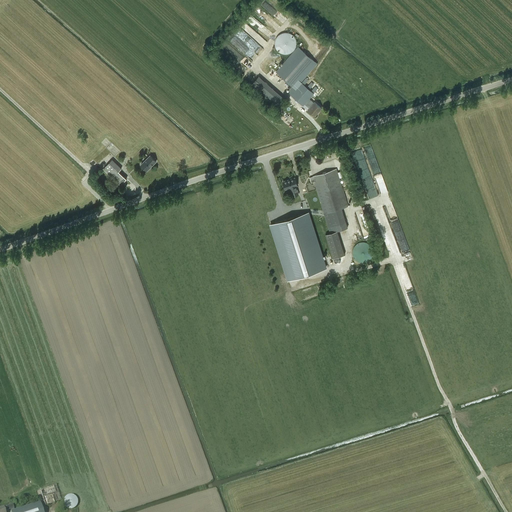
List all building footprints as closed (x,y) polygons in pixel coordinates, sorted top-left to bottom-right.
[(265,0),(263,0),(260,4),(265,8),(269,3),(265,0)] [(269,43),(246,23),(230,41),(242,51),(247,45),(258,55),(269,43)] [(275,43),(275,44),(275,45),(275,46),(275,47),(276,48),(276,49),(277,50),(277,51),(278,51),(279,52),(280,52),(280,53),(281,53),(282,54),(283,54),(284,54),(285,54),(286,54),(287,54),(288,54),(289,54),(290,53),(291,53),(292,52),(293,51),(294,51),(294,50),(295,49),(295,48),(296,48),(296,47),(296,46),(296,45),(297,44),(297,43),(297,42),(296,41),(296,40),(296,39),(295,38),(294,37),(294,36),(293,35),(292,35),(292,34),(291,34),(290,33),(289,33),(288,33),(287,32),(286,32),(285,32),(284,32),(283,33),(282,33),(281,33),(280,34),(279,34),(278,35),(278,36),(277,37),(276,37),(276,38),(276,39),(275,40),(275,41),(275,42),(275,43)] [(287,92),(291,95),(303,106),(304,104),(309,108),(308,110),(315,116),(321,108),(315,102),(314,103),(309,99),(314,93),(302,83),(298,88),(297,86),(317,63),(298,47),(276,72),(292,86),(287,92)] [(246,68),(252,62),(235,48),(230,53),(246,68)] [(274,62),(271,64),(275,67),(281,61),(276,56),(272,60),(274,62)] [(274,107),(283,97),(257,75),(254,78),(255,80),(250,86),(274,107)] [(363,147),(374,178),(382,175),(371,144),(363,147)] [(150,155),(141,164),(147,170),(156,161),(150,155)] [(126,179),(118,171),(121,168),(112,160),(103,169),(112,178),(120,185),(126,179)] [(324,214),(341,208),(348,206),(336,169),(313,176),(313,177),(310,177),(311,180),(312,183),(314,182),(324,214)] [(363,178),(369,199),(388,193),(384,179),(382,180),(383,184),(377,186),(374,175),(363,178)] [(293,196),(298,194),(296,186),(297,185),(295,178),(283,181),(285,189),(290,188),(293,196)] [(326,268),(308,212),(271,224),(288,280),(326,268)] [(337,231),(347,227),(344,217),(327,222),(330,233),(337,231)] [(363,263),(364,263),(365,263),(366,263),(367,262),(368,262),(369,261),(370,261),(370,260),(371,259),(372,259),(372,258),(372,257),(373,256),(373,255),(373,254),(373,253),(373,252),(373,251),(373,250),(373,249),(372,248),(372,247),(372,246),(371,246),(370,245),(370,244),(369,244),(368,243),(367,243),(366,242),(365,242),(364,242),(363,242),(362,242),(361,242),(360,242),(359,243),(358,243),(357,244),(356,244),(356,245),(355,246),(354,246),(354,247),(353,248),(353,249),(353,250),(352,251),(352,252),(352,253),(352,254),(353,255),(353,256),(353,257),(354,258),(355,259),(355,260),(356,260),(357,261),(357,262),(358,262),(359,262),(360,263),(361,263),(362,263),(363,263)] [(391,249),(393,256),(407,252),(405,245),(391,249)] [(410,281),(404,284),(411,303),(417,301),(410,281)] [(57,484),(40,490),(45,506),(62,501),(57,484)] [(71,509),(72,509),(73,509),(73,508),(74,508),(75,508),(75,507),(76,507),(76,506),(77,506),(77,505),(77,504),(78,503),(78,502),(78,501),(78,500),(77,500),(77,499),(77,498),(76,497),(75,497),(75,496),(74,496),(74,495),(73,495),(72,495),(71,495),(70,495),(69,495),(68,495),(67,495),(67,496),(66,496),(66,497),(65,497),(64,498),(64,499),(64,500),(63,501),(63,502),(63,503),(64,503),(64,504),(64,505),(64,506),(65,506),(65,507),(66,507),(66,508),(67,508),(68,508),(68,509),(69,509),(70,509),(71,509)] [(43,511),(40,501),(11,511),(43,511)]
